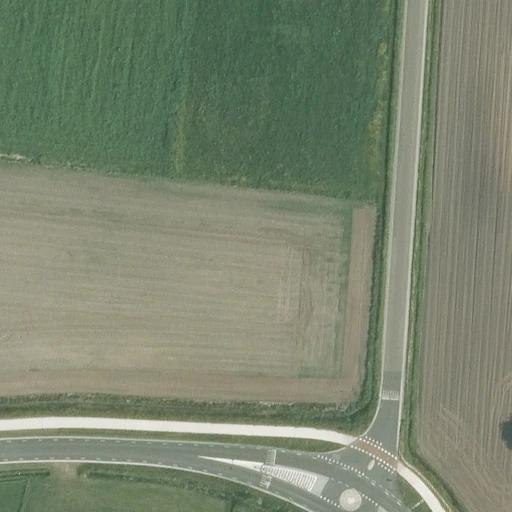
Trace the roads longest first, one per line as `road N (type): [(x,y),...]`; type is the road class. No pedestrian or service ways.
road 1 (unclassified): [(352,499),(386,424),(414,0)]
road 2 (tertiary): [(0,450),(178,451),(271,463),(352,499)]
